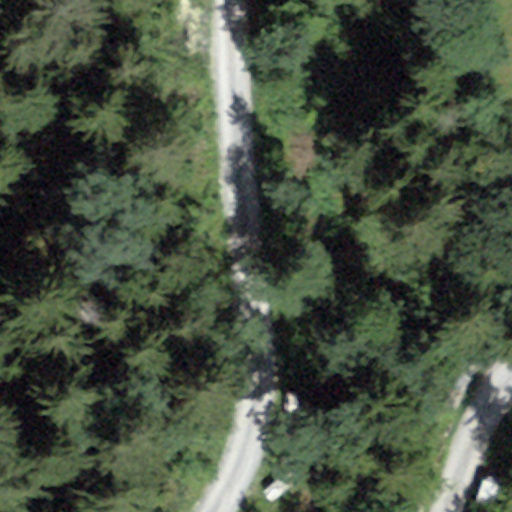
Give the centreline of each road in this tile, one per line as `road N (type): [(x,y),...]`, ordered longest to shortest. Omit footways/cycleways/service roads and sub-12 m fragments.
road 1 (track): [(217,511),(257,447),(233,0)]
road 2 (track): [(511,331),(485,352),(453,511)]
